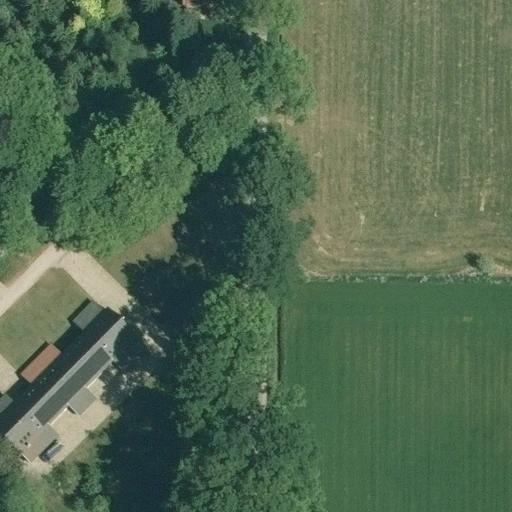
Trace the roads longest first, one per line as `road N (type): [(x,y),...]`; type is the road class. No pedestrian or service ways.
road 1 (unclassified): [(254,511),(256,0)]
road 2 (track): [(255,113),(159,160),(0,303)]
